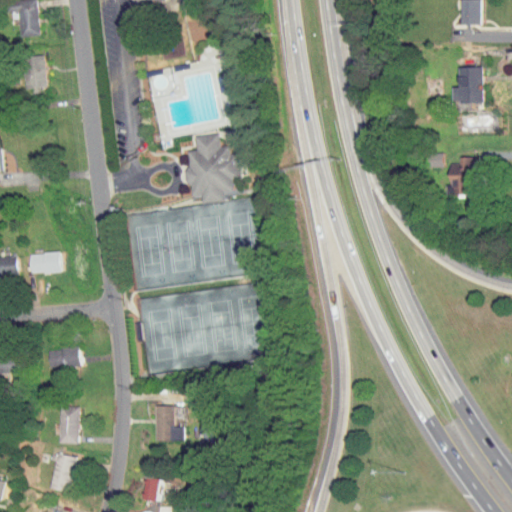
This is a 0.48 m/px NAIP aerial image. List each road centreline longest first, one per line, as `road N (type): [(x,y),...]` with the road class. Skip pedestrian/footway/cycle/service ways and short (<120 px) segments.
road 1 (residential): [(76,0),(122,384),(107,511)]
road 2 (motorway): [(308,133),(344,374),(338,440),(317,511)]
road 3 (primary): [(308,133),(354,271),(426,416)]
road 4 (primary): [(455,398),(386,259),(345,125)]
road 5 (motorway): [(511,288),(455,267),(411,234),(345,125)]
road 6 (primary): [(286,0),(308,133)]
road 7 (primary): [(345,125),(324,0)]
